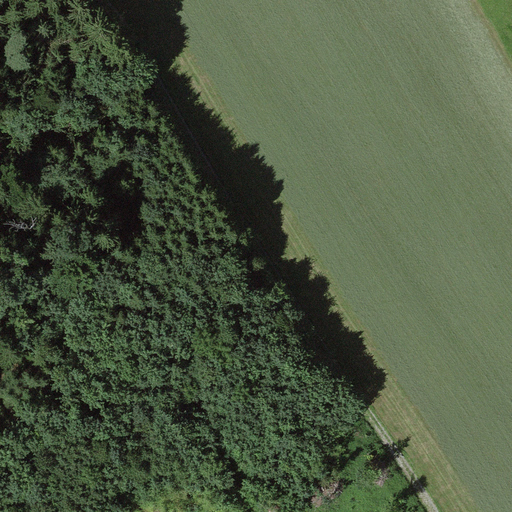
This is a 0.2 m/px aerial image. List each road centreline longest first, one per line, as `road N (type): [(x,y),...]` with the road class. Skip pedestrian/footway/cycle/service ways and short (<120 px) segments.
road 1 (track): [(107,0),(424,511)]
road 2 (track): [(216,187),(127,287),(16,312),(0,323)]
